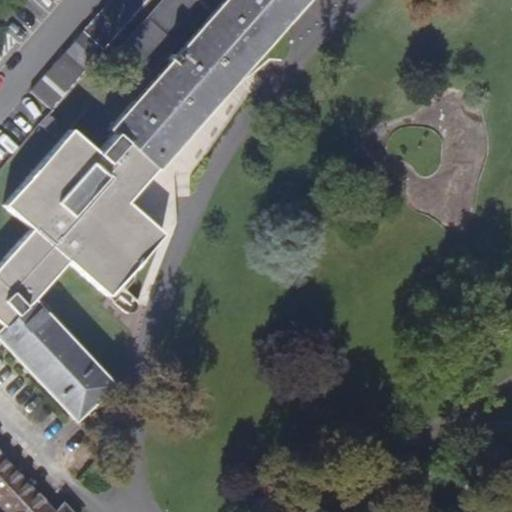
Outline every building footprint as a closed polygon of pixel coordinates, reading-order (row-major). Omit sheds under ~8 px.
[(245,65),(302,0),(161,0),(120,47),(150,73),(214,0),(224,0),(109,131),(115,135),(95,157),(68,134),(4,208),(30,232),(0,266),(0,327),(3,330),(0,332),(0,342),(74,420),(109,386),(32,304),(66,264),(107,298),(161,236),(125,204),(245,65)] [(143,5),(147,0),(111,0),(63,56),(31,92),(51,110),(143,5)] [(48,114),(38,126),(47,133),(57,122),(48,114)] [(124,429),(134,419),(127,411),(117,420),(124,429)] [(0,508),(3,511),(69,511),(63,505),(58,511),(51,511),(0,456),(0,508)] [(488,511),(511,511),(489,486),(476,498),(488,511)]
